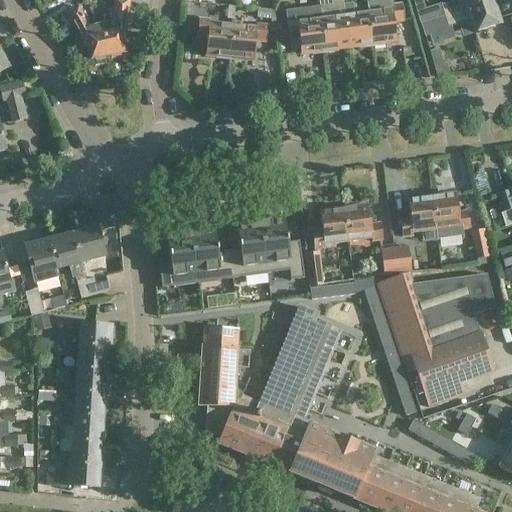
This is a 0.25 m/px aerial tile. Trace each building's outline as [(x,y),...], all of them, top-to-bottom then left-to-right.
[(114,0),(112,23),(101,25),(107,56),(110,55),(111,57),(120,55),(120,53),(123,53),(121,40),(125,39),(128,1),(123,0),(114,0)] [(348,47),(342,5),(341,0),(331,0),(332,6),(319,8),(325,53),(337,51),(337,49),(348,47)] [(403,21),(400,5),(392,6),(391,0),(366,4),(367,14),(372,46),(384,45),(383,43),(396,41),(393,23),(403,21)] [(451,3),(441,6),(445,16),(493,0),(451,0),(450,1),(451,3)] [(493,0),(445,16),(448,26),(449,25),(469,19),(473,33),(501,24),(493,0)] [(372,46),(367,14),(354,15),(352,3),(342,5),(348,47),(360,46),(360,48),(372,46)] [(234,6),(228,6),(226,19),(233,20),(234,6)] [(104,57),(107,56),(101,25),(89,28),(78,7),(66,14),(84,47),(88,47),(91,59),(95,58),(95,61),(104,59),(104,57)] [(325,53),(319,8),(285,12),(288,36),(298,35),(300,54),(313,52),(313,54),(325,53)] [(258,10),(257,17),(270,19),(269,32),(275,32),(272,11),(258,10)] [(217,59),(229,60),(232,27),(208,24),(209,20),(199,19),(197,36),(207,37),(205,55),(217,56),(217,59)] [(256,29),(232,27),(229,60),(241,61),(241,59),(253,60),(255,41),(265,42),(266,26),(256,25),(256,29)] [(438,49),(429,52),(436,76),(449,74),(446,64),(443,65),(438,49)] [(0,72),(8,68),(0,52),(0,72)] [(6,100),(7,102),(20,99),(20,97),(25,96),(21,82),(0,87),(0,90),(3,101),(6,100)] [(25,119),(20,99),(7,102),(12,122),(25,119)] [(509,190),(497,194),(503,213),(511,209),(511,193),(510,194),(509,190)] [(443,194),(431,196),(435,229),(437,239),(462,236),(462,230),(469,229),(467,212),(458,213),(455,195),(443,196),(443,194)] [(411,232),(435,229),(431,196),(419,197),(419,200),(407,201),(409,220),(400,221),(402,238),(412,236),(411,232)] [(355,206),(343,208),(347,241),(371,237),(372,242),(382,240),(379,224),(370,225),(367,207),(355,208),(355,206)] [(323,244),(347,241),(343,208),(331,209),(331,211),(319,213),(321,232),(312,233),(314,249),(324,248),(323,244)] [(284,218),(260,221),(267,274),(289,271),(290,281),(304,279),(299,241),(287,243),(284,218)] [(239,249),(228,251),(232,279),(267,274),(260,221),(236,224),(239,249)] [(105,257),(97,227),(73,234),(80,263),(105,257)] [(214,227),(190,231),(197,283),(232,279),(228,251),(217,252),(214,227)] [(483,230),(471,232),(478,265),(490,263),(488,257),(489,257),(483,230)] [(169,259),(157,261),(161,288),(175,286),(173,278),(195,275),(189,231),(165,234),(169,259)] [(72,278),(75,277),(81,299),(89,296),(85,281),(80,263),(73,234),(48,240),(56,269),(68,266),(72,278)] [(56,269),(48,240),(24,246),(31,276),(56,269)] [(393,247),(397,274),(410,272),(407,246),(393,247)] [(397,274),(393,247),(380,249),(383,276),(397,274)] [(511,249),(499,254),(504,268),(511,265),(511,249)] [(0,296),(15,292),(12,279),(9,280),(1,252),(0,252),(0,296)] [(305,254),(309,287),(323,285),(319,252),(305,254)] [(511,268),(503,271),(503,272),(506,279),(507,282),(511,280),(511,268)] [(392,331),(463,308),(466,318),(471,316),(494,308),(485,275),(411,285),(407,274),(376,285),(392,331)] [(85,281),(89,296),(110,291),(107,281),(94,284),(93,278),(85,281)] [(353,284),(344,285),(346,296),(354,295),(353,284)] [(344,285),(336,286),(337,297),(346,296),(344,285)] [(336,286),(327,287),(328,298),(337,297),(336,286)] [(327,287),(318,288),(319,299),(328,298),(327,287)] [(373,287),(363,291),(366,299),(376,296),(373,287)] [(319,299),(318,288),(309,289),(311,300),(319,299)] [(37,290),(25,293),(32,317),(35,328),(36,332),(51,328),(50,324),(46,313),(56,310),(54,302),(41,305),(37,290)] [(234,295),(224,297),(226,307),(235,305),(234,295)] [(379,304),(376,296),(366,299),(369,308),(379,304)] [(379,304),(369,308),(371,316),(382,312),(379,304)] [(332,494),(334,491),(385,511),(474,511),(475,511),(480,499),(371,455),(373,450),(304,422),(341,331),(314,320),(316,314),(300,308),(260,404),(241,396),(240,399),(234,399),(238,330),(203,328),(199,406),(207,407),(205,431),(220,437),(217,443),(317,484),(316,487),(332,494)] [(477,336),(471,316),(466,318),(463,308),(392,331),(406,374),(414,371),(427,408),(462,396),(458,384),(493,373),(480,335),(477,336)] [(382,312),(371,316),(374,324),(385,321),(382,312)] [(0,315),(0,323),(10,321),(8,314),(0,315)] [(71,333),(72,322),(59,321),(58,332),(71,333)] [(385,321),(374,324),(377,333),(387,329),(385,321)] [(79,348),(106,350),(109,350),(111,327),(80,325),(79,348)] [(387,329),(377,333),(380,341),(390,338),(387,329)] [(390,338),(380,341),(383,349),(393,346),(390,338)] [(393,346),(383,349),(385,358),(396,354),(393,346)] [(70,358),(70,348),(57,347),(56,358),(70,358)] [(79,348),(77,371),(105,373),(106,350),(79,348)] [(396,354),(385,358),(388,366),(399,363),(396,354)] [(12,362),(0,362),(0,372),(2,372),(12,372),(12,362)] [(401,371),(399,363),(388,366),(391,374),(401,371)] [(68,381),(69,371),(56,370),(55,381),(68,381)] [(77,371),(76,394),(103,396),(105,373),(77,371)] [(401,371),(391,374),(394,383),(404,379),(401,371)] [(404,379),(394,383),(397,391),(407,388),(404,379)] [(3,387),(0,388),(1,395),(1,397),(13,396),(13,387),(3,387)] [(407,388),(397,391),(400,399),(410,396),(407,388)] [(67,404),(67,393),(54,393),(53,404),(67,404)] [(74,417),(102,419),(103,396),(76,394),(74,417)] [(410,396),(400,399),(402,408),(413,404),(410,396)] [(413,404),(402,408),(405,416),(415,413),(413,404)] [(491,405),(487,413),(496,419),(500,410),(491,405)] [(14,411),(2,412),(2,422),(15,421),(14,411)] [(466,414),(461,422),(471,428),(475,420),(466,414)] [(65,427),(66,416),(53,416),(52,426),(65,427)] [(66,416),(65,427),(74,428),(73,440),(100,442),(102,419),(74,417),(66,416)] [(40,417),(40,426),(51,427),(51,418),(40,417)] [(420,425),(412,421),(407,430),(415,435),(420,425)] [(471,428),(461,422),(457,430),(466,436),(471,428)] [(428,430),(420,425),(415,435),(422,439),(428,430)] [(435,434),(428,430),(422,439),(430,443),(435,434)] [(3,443),(16,442),(16,433),(3,433),(3,443)] [(443,438),(435,434),(430,443),(438,448),(443,438)] [(451,442),(443,438),(438,448),(445,452),(451,442)] [(63,453),(72,454),(71,463),(99,465),(100,442),(73,440),(59,439),(58,452),(63,453)] [(458,447),(451,442),(445,452),(453,456),(458,447)] [(466,451),(458,447),(453,456),(461,461),(466,451)] [(511,451),(509,449),(498,468),(511,475),(511,451)] [(39,451),(39,459),(51,460),(51,452),(39,451)] [(474,455),(466,451),(461,461),(468,465),(474,455)] [(51,460),(51,463),(68,464),(68,463),(71,463),(72,454),(63,453),(58,452),(51,452),(51,460)] [(18,468),(17,458),(4,459),(5,468),(18,468)] [(97,488),(99,465),(71,463),(68,463),(68,464),(67,477),(58,477),(58,486),(97,488)] [(46,476),(45,486),(58,487),(58,486),(58,477),(46,476)]
